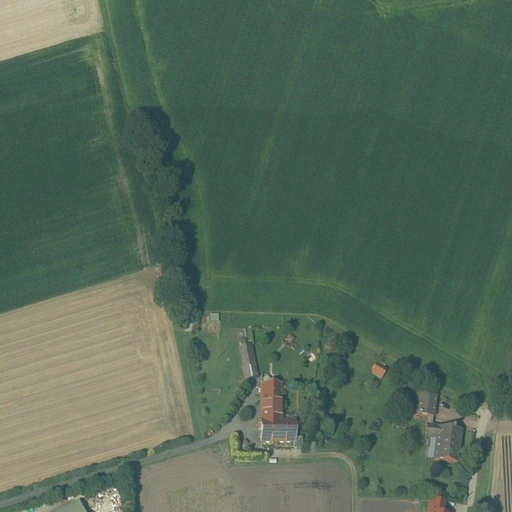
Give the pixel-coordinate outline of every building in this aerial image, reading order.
[(211,320),(220,320),(220,312),(211,312),(211,320)] [(253,343),(240,345),(245,377),(259,375),(253,343)] [(384,378),(388,372),(377,365),(373,371),(384,378)] [(280,419),(280,385),(260,385),(261,446),(292,446),(292,419),(280,419)] [(459,464),(459,429),(432,429),(432,391),(412,391),(412,414),(423,414),(423,432),(434,432),(434,464),(459,464)] [(241,444),(245,449),(251,445),(247,439),(241,444)] [(441,511),(442,499),(428,499),(428,511),(441,511)]
